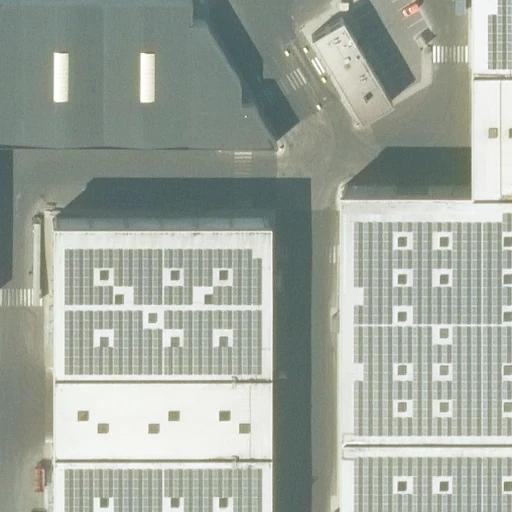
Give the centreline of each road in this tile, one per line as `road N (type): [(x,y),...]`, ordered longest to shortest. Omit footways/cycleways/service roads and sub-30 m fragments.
road 1 (unknown): [(10,511),(8,404),(25,235),(31,216),(66,188)]
road 2 (unknown): [(320,182),(100,177),(66,188)]
